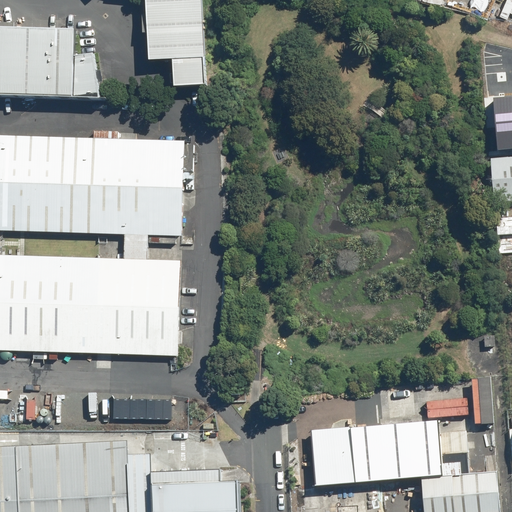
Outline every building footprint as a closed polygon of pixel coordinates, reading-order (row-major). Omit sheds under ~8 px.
[(175,88),(206,87),(200,0),(146,0),(150,63),(173,61),(175,88)] [(511,0),(504,0),(498,17),(507,21),(510,12),(511,12),(511,0)] [(0,94),(100,97),(93,53),(73,55),(73,29),(0,26),(0,94)] [(511,51),(500,49),(498,56),(511,59),(511,51)] [(511,97),(493,99),(497,150),(511,148),(511,97)] [(23,136),(0,135),(0,230),(125,235),(148,235),(147,242),(175,243),(175,236),(181,237),(183,172),(193,172),(194,145),(184,145),(184,141),(119,139),(119,131),(93,130),(93,139),(23,136)] [(511,157),(491,159),(495,203),(511,201),(511,157)] [(148,235),(125,235),(124,259),(147,260),(147,242),(148,235)] [(0,255),(0,350),(178,356),(178,344),(182,344),(182,331),(178,331),(181,261),(147,260),(124,259),(0,255)] [(466,330),(458,320),(440,334),(448,344),(466,330)] [(486,347),(495,346),(494,335),(485,335),(486,347)] [(491,379),(478,380),(482,426),(495,425),(491,379)] [(312,430),(316,485),(444,475),(440,420),(312,430)] [(126,441),(0,447),(0,511),(129,511),(127,455),(126,441)] [(150,454),(127,455),(129,511),(152,511),(151,473),(150,454)] [(218,471),(151,473),(152,511),(240,511),(240,482),(219,483),(218,471)] [(501,511),(498,472),(424,478),(426,511),(501,511)]
